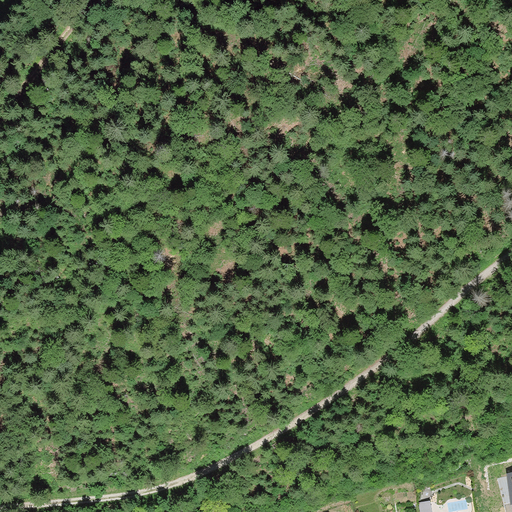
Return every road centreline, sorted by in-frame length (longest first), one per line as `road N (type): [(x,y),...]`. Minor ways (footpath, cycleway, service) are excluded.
road 1 (track): [(511,253),(331,400),(207,472),(148,493),(0,510)]
road 2 (track): [(0,142),(57,46),(95,0)]
